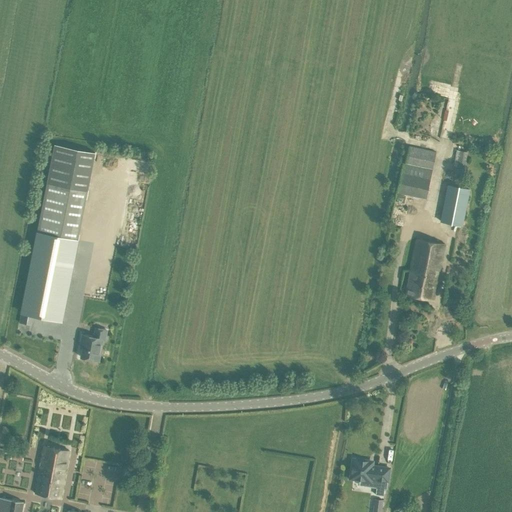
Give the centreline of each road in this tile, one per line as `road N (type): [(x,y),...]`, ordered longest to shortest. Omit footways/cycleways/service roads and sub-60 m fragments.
road 1 (unclassified): [(0,353),(96,399),(192,406),(350,389),(511,337)]
road 2 (track): [(350,389),(345,355),(398,0)]
